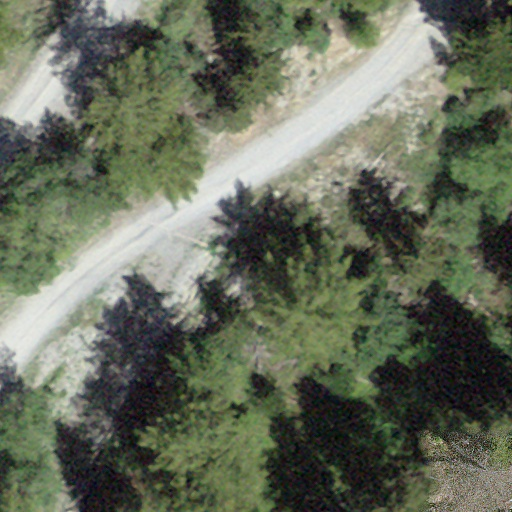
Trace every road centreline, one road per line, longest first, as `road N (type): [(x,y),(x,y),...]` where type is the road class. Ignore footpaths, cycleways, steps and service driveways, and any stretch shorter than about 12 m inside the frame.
road 1 (track): [(0,424),(228,200),(404,0)]
road 2 (track): [(134,285),(56,511)]
road 3 (track): [(104,0),(0,147)]
